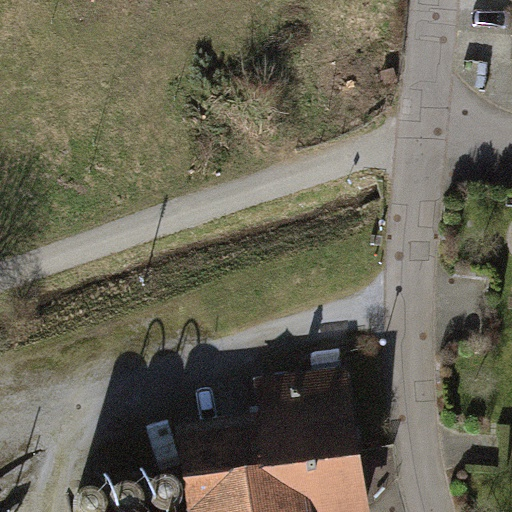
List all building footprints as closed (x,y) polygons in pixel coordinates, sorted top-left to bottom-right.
[(175,421),(183,472),(360,444),(348,368),(256,382),(260,408),(175,421)] [(367,511),(370,511),(360,444),(183,472),(189,511),(367,511)] [(168,476),(159,477),(152,482),(148,490),(149,499),(154,506),(162,509),(171,509),(178,503),(182,495),(181,486),(176,479),(168,476)] [(128,482),(119,483),(112,488),(108,496),(109,505),(114,511),(135,511),(139,510),(142,502),(141,493),(136,486),(128,482)] [(92,487),(83,488),(75,493),(72,501),(73,510),(73,511),(103,511),(106,507),(105,498),(100,491),(92,487)]
